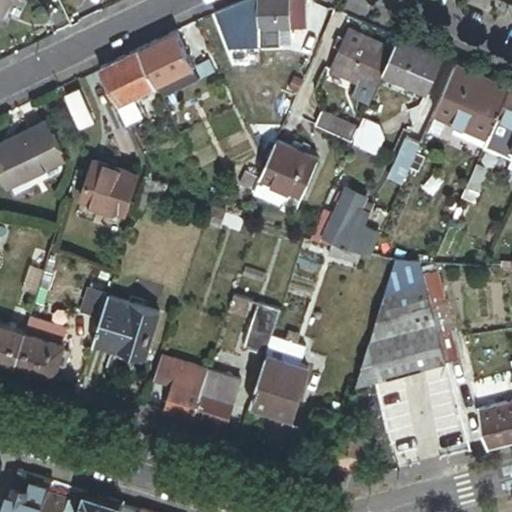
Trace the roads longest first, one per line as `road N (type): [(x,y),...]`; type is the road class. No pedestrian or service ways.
road 1 (tertiary): [(0,420),(291,511)]
road 2 (residential): [(0,84),(175,0)]
